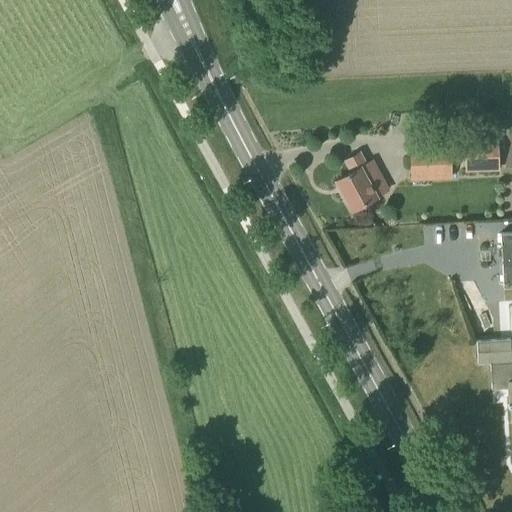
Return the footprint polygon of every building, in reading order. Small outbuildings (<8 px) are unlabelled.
[(466,171),(500,169),(498,139),(464,141),(466,171)] [(449,145),(411,146),(411,163),(429,162),(430,176),(450,175),(449,145)] [(367,164),(360,152),(346,160),(352,171),(336,180),(352,210),(377,196),(389,190),(374,160),(367,164)] [(504,286),(511,285),(511,233),(502,234),(504,286)] [(511,360),(510,361),(509,338),(477,340),(478,363),(490,363),(492,388),(508,387),(509,403),(508,404),(508,408),(510,407),(510,421),(511,421),(511,360)]
